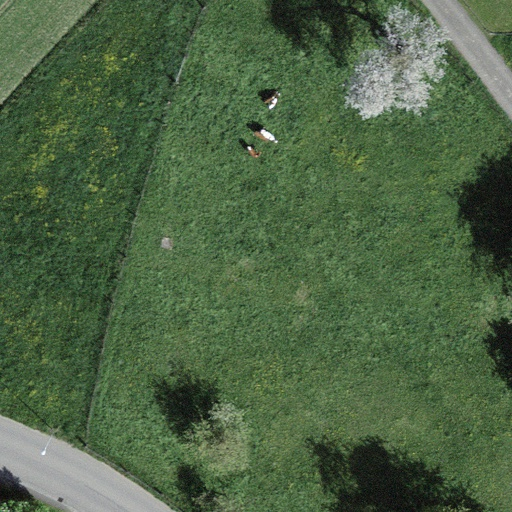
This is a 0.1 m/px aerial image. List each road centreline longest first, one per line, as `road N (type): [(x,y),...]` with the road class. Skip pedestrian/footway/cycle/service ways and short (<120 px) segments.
road 1 (tertiary): [(0,448),(126,511)]
road 2 (residential): [(511,106),(431,0)]
